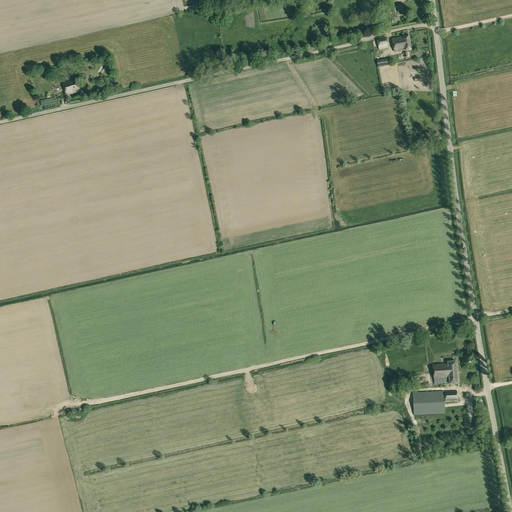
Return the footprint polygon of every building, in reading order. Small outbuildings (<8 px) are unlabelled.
[(405,50),(411,49),(409,35),(403,36),(403,37),(392,39),(394,52),(405,50)] [(387,38),(376,40),(379,50),(388,48),(387,38)] [(102,62),(97,71),(101,73),(106,64),(102,62)] [(63,83),(66,95),(78,92),(75,79),(63,83)] [(56,97),(43,100),(44,106),(57,103),(56,97)] [(449,383),(449,384),(457,383),(455,361),(448,362),(448,363),(448,364),(449,383)] [(434,384),(449,383),(448,364),(448,363),(432,365),(434,384)] [(414,415),(445,414),(444,391),(412,392),(414,415)] [(457,401),(457,391),(445,391),(445,401),(457,401)]
